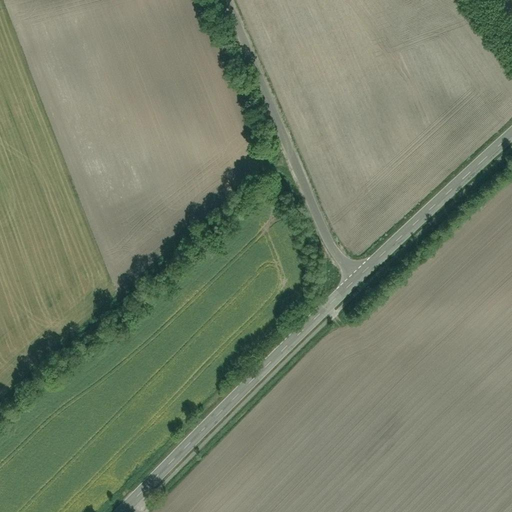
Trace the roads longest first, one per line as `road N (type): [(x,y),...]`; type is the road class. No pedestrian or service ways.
road 1 (tertiary): [(118,511),(350,278)]
road 2 (residential): [(350,278),(227,0)]
road 3 (tertiary): [(350,278),(511,135)]
